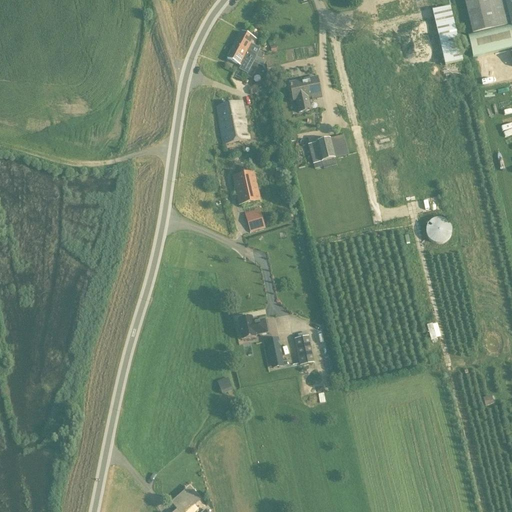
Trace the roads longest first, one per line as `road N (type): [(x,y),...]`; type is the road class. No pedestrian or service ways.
road 1 (tertiary): [(97,511),(184,78),(225,0)]
road 2 (track): [(0,146),(91,166),(174,146)]
